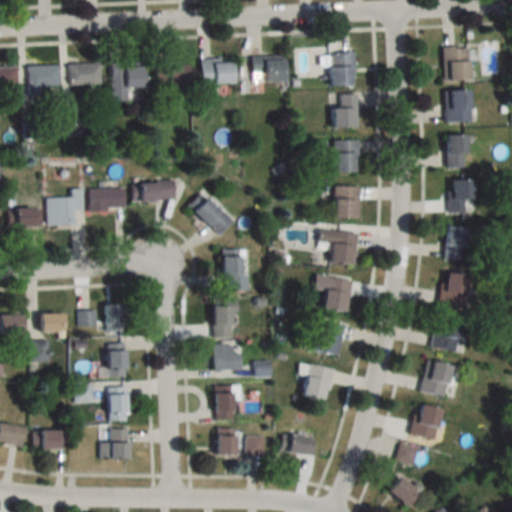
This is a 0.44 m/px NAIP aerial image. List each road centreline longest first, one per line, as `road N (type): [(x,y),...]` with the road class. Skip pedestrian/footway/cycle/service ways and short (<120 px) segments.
road 1 (residential): [(0,30),(511,7)]
road 2 (residential): [(328,511),(368,401),(396,244),(390,14)]
road 3 (residential): [(0,273),(122,269),(159,282),(167,499)]
road 4 (residential): [(0,490),(281,503),(323,511)]
